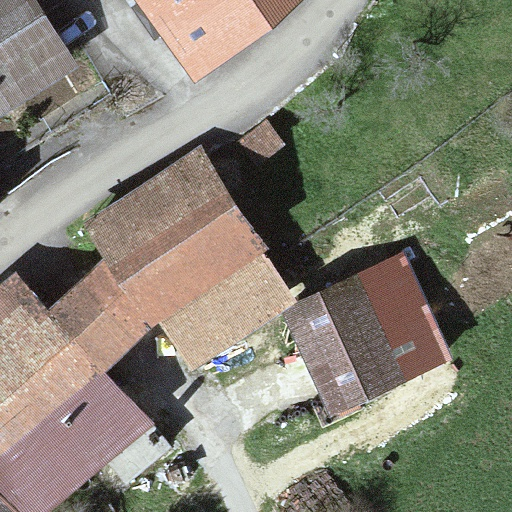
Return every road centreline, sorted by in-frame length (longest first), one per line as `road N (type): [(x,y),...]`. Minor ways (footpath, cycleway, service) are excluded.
road 1 (residential): [(335,0),(0,242)]
road 2 (track): [(254,511),(186,370),(59,196)]
